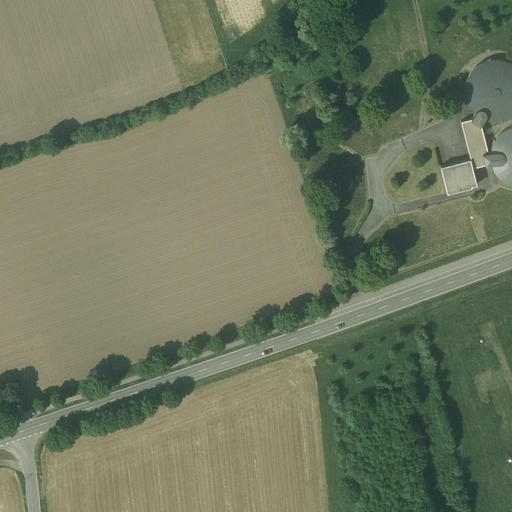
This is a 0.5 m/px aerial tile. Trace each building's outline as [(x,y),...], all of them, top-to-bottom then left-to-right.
[(491,58),(486,59),(483,60),(480,62),(476,64),(473,67),(471,70),(469,73),(467,78),(465,82),(465,85),(465,90),(465,96),(467,101),(469,105),(472,109),(475,112),(476,113),(480,116),(483,117),(489,119),(495,120),(501,119),(506,118),(510,117),(511,115),(511,62),(511,61),(506,59),(498,58),(491,58)] [(476,113),(475,112),(472,117),(460,120),(470,157),(440,164),(446,192),(471,185),(471,184),(476,183),(472,166),(491,161),(490,156),(490,152),(490,150),(488,150),(481,122),(483,117),(480,116),(476,113)] [(495,137),(492,143),(491,146),(490,148),(490,150),(490,152),(490,156),(491,161),(491,162),(492,165),(493,167),(495,171),(497,174),(498,176),(501,179),(504,180),(507,182),(510,184),(511,184),(511,124),(507,127),(503,129),(499,132),(495,137)] [(349,140),(328,145),(333,164),(354,159),(349,140)] [(328,145),(311,149),(315,169),(333,164),(328,145)]
